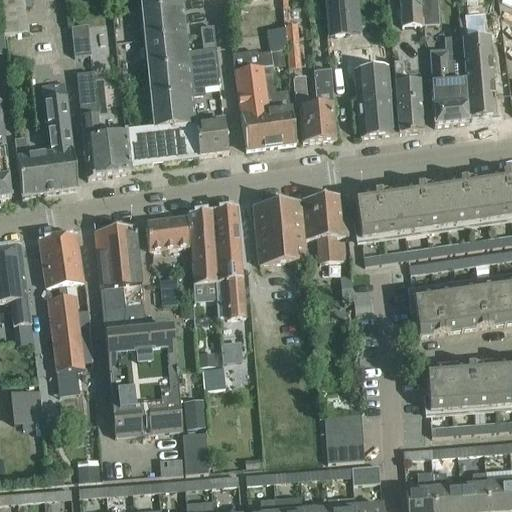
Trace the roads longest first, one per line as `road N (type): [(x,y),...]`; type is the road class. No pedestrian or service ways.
road 1 (residential): [(0,230),(511,146)]
road 2 (residential): [(396,511),(385,360)]
road 3 (residential): [(385,360),(511,346)]
